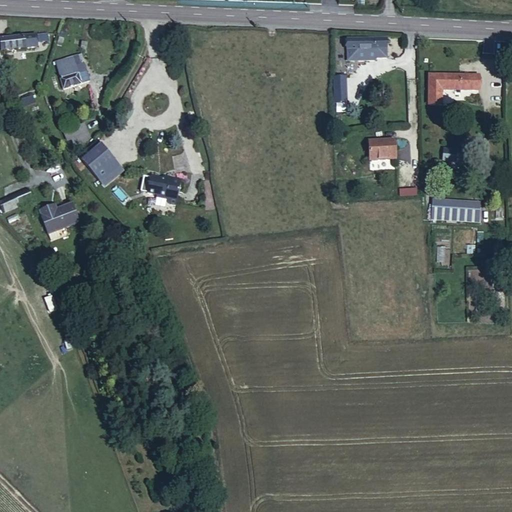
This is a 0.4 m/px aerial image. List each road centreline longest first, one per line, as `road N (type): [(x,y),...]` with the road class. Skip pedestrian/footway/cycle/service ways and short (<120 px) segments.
road 1 (secondary): [(0,6),(511,30)]
road 2 (unknown): [(414,25),(420,172)]
